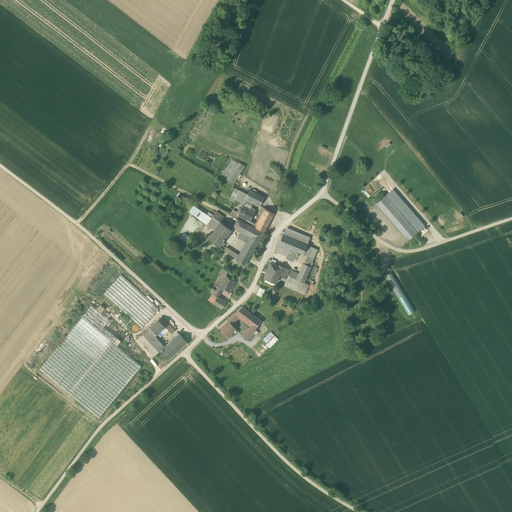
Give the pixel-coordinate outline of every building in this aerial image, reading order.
[(232,160),(221,177),(232,184),(245,166),(234,160),(232,160)] [(246,164),(245,166),(232,184),(233,185),(246,164)] [(232,202),(235,202),(240,191),(235,189),(229,201),(232,202)] [(253,203),(260,206),(264,198),(264,197),(250,191),(250,190),(249,191),(250,191),(248,195),(240,191),(235,202),(242,206),(242,205),(243,206),(246,199),(253,203)] [(392,190),(385,196),(417,232),(424,226),(392,190)] [(376,204),(407,240),(417,232),(385,196),(376,204)] [(246,199),(243,206),(250,209),(253,203),(246,199)] [(246,221),(248,222),(249,221),(255,210),(252,209),(252,210),(250,209),(243,206),(242,205),(242,206),(241,209),(241,208),(239,209),(237,212),(238,213),(239,213),(237,217),(238,217),(246,221)] [(189,212),(202,221),(207,215),(194,206),(189,212)] [(263,208),(255,224),(257,225),(261,218),(262,214),(265,209),(263,208)] [(265,209),(262,214),(271,219),(273,215),(272,213),(265,209)] [(237,218),(238,217),(237,217),(239,213),(238,213),(237,212),(237,211),(236,212),(233,210),(230,215),(237,218)] [(209,212),(207,215),(202,221),(214,230),(220,222),(213,216),(209,212)] [(216,212),(213,216),(220,222),(224,217),(216,212)] [(262,214),(261,218),(269,222),(271,219),(262,214)] [(264,233),(269,222),(261,218),(257,225),(255,224),(249,221),(248,222),(246,221),(246,223),(264,233)] [(247,242),(241,253),(249,258),(264,233),(237,219),(234,226),(237,230),(241,232),(250,237),(247,242)] [(231,230),(220,222),(214,230),(213,231),(224,239),(231,230)] [(287,228),(282,235),(307,245),(310,238),(287,228)] [(208,239),(219,247),(224,239),(213,231),(208,239)] [(238,237),(247,242),(250,237),(241,232),(238,237)] [(191,239),(184,233),(180,238),(187,244),(191,239)] [(307,245),(282,235),(278,244),(285,247),(290,249),(297,252),(303,255),(307,245)] [(319,237),(319,238),(319,240),(319,241),(320,242),(321,243),(323,243),(324,243),(326,242),(326,241),(327,240),(327,238),(327,237),(326,236),(324,235),(323,235),(322,235),(321,235),(320,236),(319,237)] [(275,251),(282,254),(285,247),(278,244),(275,251)] [(311,247),(307,245),(303,255),(308,257),(312,258),(316,249),(311,247)] [(293,261),(297,252),(290,249),(287,256),(286,258),(293,261)] [(230,250),(227,253),(236,260),(239,256),(230,250)] [(247,261),(249,258),(241,253),(239,256),(247,261)] [(244,266),(247,261),(239,256),(236,260),(244,266)] [(304,283),(312,264),(306,262),(304,265),(303,264),(299,274),(297,280),(296,280),(304,283)] [(270,263),(267,270),(279,276),(281,272),(284,267),(279,265),(278,267),(274,265),(270,263)] [(279,281),(284,283),(289,270),(284,267),(281,272),(279,276),(281,277),(279,281)] [(275,283),(279,276),(267,270),(263,278),(275,283)] [(384,275),(397,298),(405,294),(392,270),(384,275)] [(291,271),(289,276),(297,280),(299,274),(291,271)] [(104,294),(141,328),(159,309),(121,275),(104,294)] [(222,289),(230,293),(236,282),(232,280),(231,281),(227,278),(228,277),(226,276),(225,276),(224,277),(218,286),(222,289)] [(309,285),(304,283),(296,280),(297,280),(289,276),(288,276),(284,286),(305,295),(309,285)] [(213,295),(217,297),(218,295),(222,289),(218,286),(216,291),(213,295)] [(256,295),(262,297),(265,290),(259,287),(256,295)] [(226,303),(219,299),(217,297),(213,303),(222,309),(226,303)] [(100,304),(96,309),(101,313),(105,308),(100,304)] [(92,305),(82,318),(99,332),(103,327),(104,327),(110,320),(101,313),(96,309),(92,305)] [(239,317),(248,324),(255,316),(242,307),(234,313),(239,317)] [(228,321),(231,324),(239,317),(234,313),(227,320),(228,321)] [(241,335),(246,340),(253,332),(255,330),(254,329),(262,321),(255,316),(248,324),(251,326),(241,335)] [(162,317),(158,320),(165,327),(166,328),(169,331),(172,334),(175,331),(162,317)] [(121,341),(104,327),(103,327),(99,332),(82,318),(39,370),(98,418),(141,366),(117,346),(121,341)] [(159,333),(165,327),(158,320),(150,328),(157,335),(159,333)] [(220,329),(229,338),(231,336),(233,337),(238,332),(231,324),(228,321),(220,329)] [(165,327),(159,333),(163,337),(169,331),(166,328),(165,327)] [(153,357),(159,352),(165,347),(155,336),(157,335),(150,328),(137,339),(153,357)] [(266,344),(269,348),(278,339),(270,332),(263,340),(267,343),(266,344)] [(179,334),(165,347),(159,352),(167,361),(187,343),(179,334)] [(145,381),(148,379),(149,377),(148,374),(146,372),(144,371),(141,371),(139,373),(137,376),(138,378),(140,381),(143,382),(145,381)]
